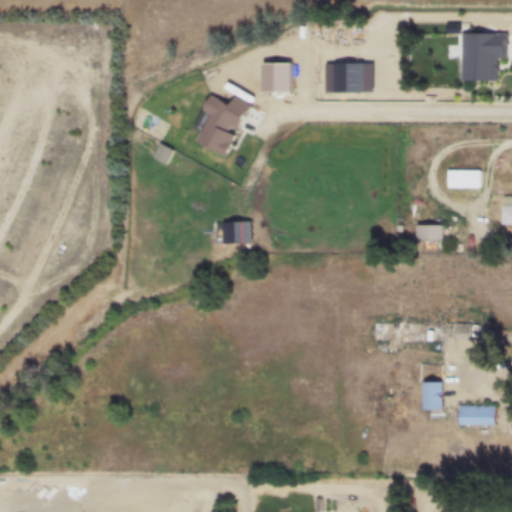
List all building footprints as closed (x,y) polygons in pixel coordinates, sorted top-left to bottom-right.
[(446,170),(446,188),(479,188),(479,170),(446,170)] [(511,206),(499,206),(499,225),(511,225),(511,206)] [(415,225),(415,240),(442,240),(442,225),(415,225)] [(441,383),(441,410),(421,409),(421,383),(441,383)] [(458,406),(458,425),(494,425),(494,406),(458,406)]
